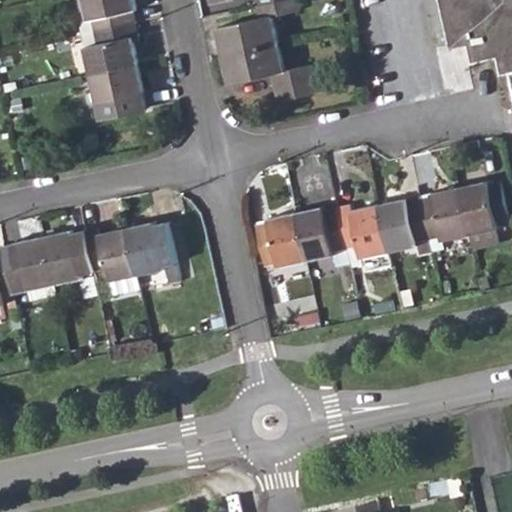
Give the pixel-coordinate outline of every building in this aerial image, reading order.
[(93,17),(96,29),(136,20),(133,8),(137,7),(135,0),(86,0),(90,18),(93,17)] [(218,26),(224,56),(280,42),(274,15),(301,9),(299,0),(273,0),(257,4),(260,18),(226,24),(218,26)] [(511,0),(440,0),(451,48),(468,45),(472,62),(497,58),(500,73),(510,72),(511,80),(511,0)] [(90,18),(82,20),(84,32),(96,29),(93,17),(90,18)] [(86,44),(92,73),(139,62),(133,35),(139,34),(136,20),(96,29),(98,41),(86,44)] [(98,41),(96,29),(84,32),(86,44),(98,41)] [(271,73),(274,86),(315,76),(312,63),(286,68),(280,42),(224,56),(230,81),(271,73)] [(101,99),(103,112),(144,104),(141,91),(145,90),(139,62),(92,73),(97,100),(101,99)] [(318,90),(315,76),(274,86),(277,98),(297,94),(318,90)] [(460,186),(470,232),(497,227),(497,223),(501,222),(510,220),(501,180),(493,182),(488,182),(487,181),(486,180),(483,181),(460,186)] [(440,238),(441,239),(448,237),(470,232),(460,186),(431,192),(431,196),(420,198),(429,238),(440,236),(440,238)] [(379,203),(389,249),(417,243),(416,241),(429,238),(420,198),(408,200),(406,198),(379,203)] [(337,205),(347,248),(358,245),(361,255),(365,255),(389,249),(379,203),(350,209),(349,203),(337,205)] [(333,254),(336,266),(350,263),(347,248),(337,205),(325,208),(323,204),(296,211),(307,259),(333,254)] [(255,223),(264,265),(277,262),(279,265),(307,259),(296,211),(268,217),(268,221),(255,223)] [(163,268),(164,274),(179,271),(168,220),(156,222),(155,219),(127,225),(138,273),(163,268)] [(108,267),(110,278),(138,273),(127,225),(100,231),(98,225),(85,228),(95,270),(108,267)] [(44,234),(54,281),(83,275),(82,273),(95,270),(85,228),(73,230),(72,227),(44,234)] [(27,284),(28,288),(54,281),(44,234),(18,239),(18,243),(5,246),(14,287),(27,284)] [(0,303),(4,302),(2,290),(14,287),(5,246),(0,247),(0,303)] [(114,293),(142,288),(138,273),(110,278),(114,293)] [(58,294),(54,281),(28,288),(30,300),(58,294)] [(295,312),(298,326),(321,320),(318,308),(295,312)]
